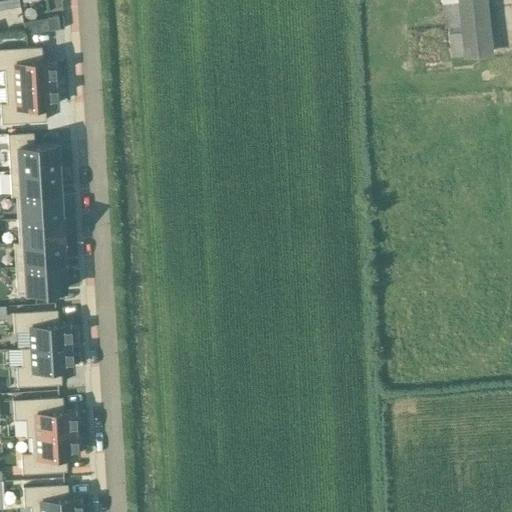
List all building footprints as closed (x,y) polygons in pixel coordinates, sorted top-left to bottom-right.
[(173,0),(150,0),(152,13),(174,12),(173,0)] [(195,0),(173,0),(174,12),(196,11),(195,0)] [(216,0),(195,0),(196,11),(218,9),(216,0)] [(238,0),(216,0),(218,9),(239,8),(238,0)] [(260,0),(238,0),(239,8),(261,7),(260,0)] [(442,0),(447,57),(489,55),(485,0),(442,0)] [(48,16),(50,29),(60,28),(58,15),(48,16)] [(41,45),(0,47),(0,67),(4,67),(5,84),(55,81),(53,59),(42,59),(41,45)] [(307,51),(297,52),(297,60),(307,59),(307,51)] [(317,51),(307,51),(307,59),(317,59),(317,51)] [(274,53),(264,54),(264,62),(274,61),(274,53)] [(264,54),(254,55),(254,63),(264,62),(264,54)] [(230,56),(220,57),(221,65),(231,64),(230,56)] [(220,57),(210,57),(211,65),(221,65),(220,57)] [(177,59),(167,60),(168,68),(178,67),(177,59)] [(187,59),(177,59),(178,67),(188,67),(187,59)] [(302,66),(292,67),(292,75),(302,74),(302,66)] [(312,66),(302,66),(302,74),(312,73),(312,66)] [(273,68),(263,69),(264,76),(274,76),(273,68)] [(263,69),(253,69),(254,77),(264,76),(263,69)] [(235,70),(225,71),(225,79),(235,78),(235,70)] [(225,71),(215,71),(215,80),(225,79),(225,71)] [(192,73),(182,74),(182,82),(192,81),(192,73)] [(182,74),(172,74),(172,82),(182,82),(182,74)] [(6,101),(0,101),(1,122),(46,119),(45,104),(56,104),(55,81),(5,84),(6,101)] [(328,120),(305,121),(307,161),(330,159),(328,120)] [(305,121),(288,122),(291,162),(307,161),(305,121)] [(288,122),(271,123),(274,163),(291,162),(288,122)] [(271,123),(250,125),(252,164),(274,163),(271,123)] [(250,125),(228,126),(231,165),(252,164),(250,125)] [(228,126),(207,127),(209,167),(231,165),(228,126)] [(207,127),(185,129),(188,168),(209,167),(207,127)] [(185,129),(163,130),(165,170),(188,168),(185,129)] [(33,130),(8,132),(10,170),(59,167),(57,144),(58,144),(58,142),(34,143),(33,130)] [(59,167),(10,170),(11,195),(16,194),(16,193),(60,191),(59,167)] [(60,191),(16,193),(16,194),(17,217),(62,215),(61,214),(60,191)] [(62,215),(17,217),(19,240),(19,241),(63,239),(63,240),(64,240),(63,214),(61,214),(62,215)] [(302,216),(264,219),(265,237),(303,234),(302,216)] [(342,222),(334,222),(335,232),(343,232),(342,222)] [(343,232),(335,232),(335,242),(343,242),(343,232)] [(303,234),(265,237),(266,253),(304,251),(303,234)] [(19,240),(14,241),(15,266),(64,263),(63,240),(63,239),(19,241),(19,240)] [(304,251),(266,253),(267,270),(305,268),(304,251)] [(344,255),(336,256),(337,266),(345,265),(344,255)] [(64,263),(15,266),(17,290),(66,288),(66,286),(64,263)] [(345,265),(337,266),(337,276),(345,275),(345,265)] [(305,268),(267,270),(268,287),(306,284),(305,268)] [(306,284),(268,287),(269,304),(307,301),(306,284)] [(346,289),(338,289),(339,299),(347,299),(346,289)] [(347,299),(339,299),(339,309),(347,309),(347,299)] [(307,301),(269,304),(270,320),(308,318),(307,301)] [(57,307),(13,310),(14,330),(30,329),(31,345),(31,346),(70,344),(69,321),(60,322),(58,322),(57,311),(57,307)] [(308,318),(270,320),(271,337),(309,335),(308,318)] [(348,322),(340,323),(341,333),(349,332),(348,322)] [(349,332),(341,333),(341,343),(349,342),(349,332)] [(309,335),(271,337),(272,354),(310,352),(309,335)] [(22,364),(16,364),(17,384),(61,382),(61,379),(61,367),(63,367),(72,367),(70,344),(31,346),(31,345),(21,346),(22,364)] [(310,352),(272,354),(273,371),(311,368),(310,352)] [(350,356),(342,356),(343,366),(351,366),(350,356)] [(351,366),(343,366),(344,376),(351,376),(351,366)] [(311,368),(273,371),(274,387),(313,385),(311,368)] [(313,385),(274,387),(275,404),(314,402),(313,385)] [(352,389),(344,390),(345,400),(353,399),(352,389)] [(62,395),(13,398),(14,418),(25,417),(26,435),(31,435),(31,434),(76,431),(74,409),(65,409),(63,409),(62,398),(62,395)] [(353,399),(345,400),(346,410),(354,409),(353,399)] [(314,402),(275,404),(276,422),(315,420),(314,402)] [(32,451),(21,451),(22,472),(67,469),(66,466),(66,454),(68,454),(77,454),(76,431),(31,434),(31,435),(32,451)] [(67,482),(23,484),(24,505),(30,504),(30,511),(80,511),(79,496),(70,496),(68,496),(68,485),(67,482)] [(345,511),(344,487),(322,488),(323,511),(345,511)] [(323,511),(322,488),(300,490),(301,511),(323,511)] [(301,511),(300,490),(278,491),(279,511),(301,511)] [(279,511),(278,491),(257,492),(258,511),(279,511)] [(258,511),(257,492),(235,494),(236,511),(258,511)] [(236,511),(235,494),(214,495),(214,511),(236,511)] [(214,511),(214,495),(191,496),(192,511),(214,511)]
